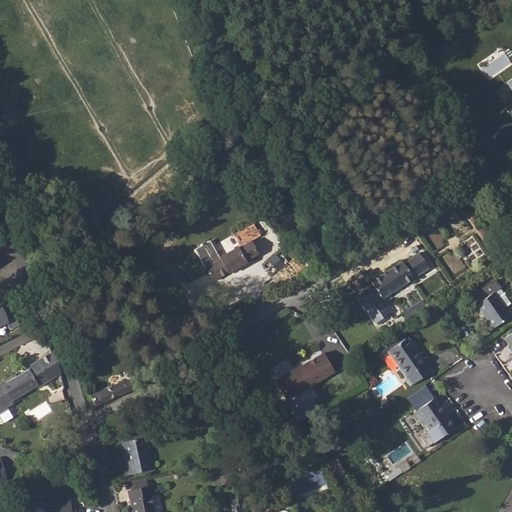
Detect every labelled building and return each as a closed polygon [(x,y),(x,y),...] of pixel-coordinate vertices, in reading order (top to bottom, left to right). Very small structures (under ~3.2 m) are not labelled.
[(210,241),(195,250),(211,276),(213,280),(228,272),(229,273),(246,263),(246,261),(258,254),(250,242),(260,236),(253,223),(234,234),(241,247),(238,249),(237,248),(220,258),(210,241)] [(403,260),(372,281),(373,283),(356,295),(374,323),(392,311),(383,298),(429,266),(419,251),(403,262),(403,260)] [(275,255),(268,261),(277,271),(284,266),(275,255)] [(504,308),(493,292),(484,299),(479,292),(470,297),(492,329),(510,316),(504,308)] [(421,299),(402,312),(406,318),(425,306),(421,299)] [(511,332),(503,338),(511,351),(511,332)] [(380,349),(376,352),(380,359),(388,354),(405,377),(404,378),(410,386),(430,371),(417,352),(415,353),(405,339),(402,341),(399,336),(380,349)] [(0,410),(12,403),(11,401),(36,386),(37,388),(60,374),(51,353),(25,368),(26,371),(1,386),(0,384),(0,410)] [(323,354),(299,367),(310,386),(333,373),(323,354)] [(126,381),(90,395),(95,406),(131,391),(126,381)] [(433,398),(414,412),(423,426),(425,425),(436,441),(454,428),(433,398)] [(122,443),(120,443),(125,467),(122,468),(123,476),(152,470),(145,438),(144,438),(143,431),(128,434),(129,441),(122,443)] [(150,485),(127,490),(131,511),(153,511),(150,496),(153,496),(150,485)]
